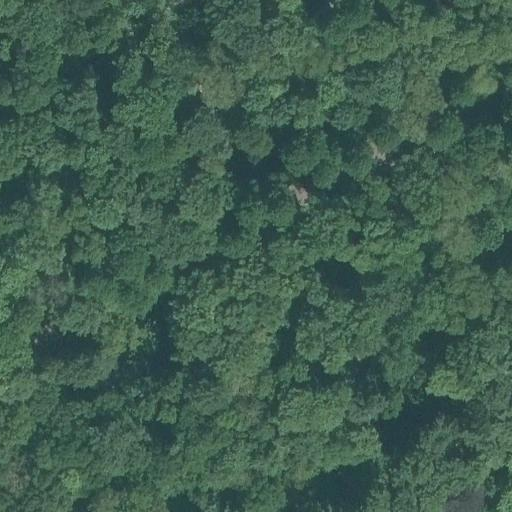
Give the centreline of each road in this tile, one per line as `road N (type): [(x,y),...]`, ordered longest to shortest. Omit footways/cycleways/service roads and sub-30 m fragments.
road 1 (unclassified): [(0,368),(511,87)]
road 2 (unknown): [(313,511),(319,473),(413,252)]
road 3 (unknown): [(413,252),(464,179),(511,151)]
